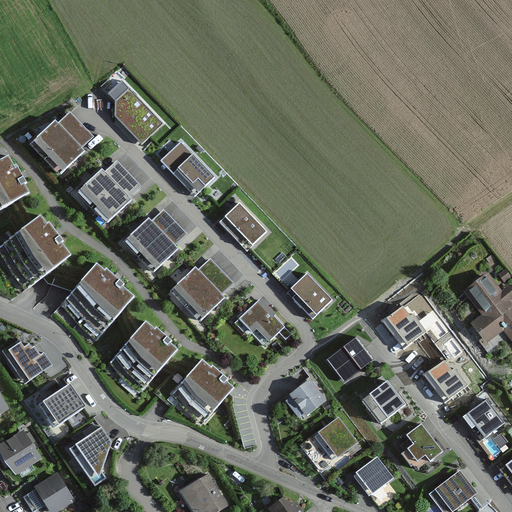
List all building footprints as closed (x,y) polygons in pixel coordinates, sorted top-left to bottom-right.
[(109,96),(121,85),(113,77),(101,87),(109,96)] [(118,98),(118,113),(146,145),(169,123),(133,85),(118,98)] [(32,146),(47,161),(81,127),(69,116),(59,126),(56,123),(32,146)] [(92,139),(81,127),(47,161),(61,176),(85,152),(82,149),(92,139)] [(186,137),(167,154),(200,191),(219,174),(186,137)] [(0,206),(32,189),(12,152),(0,158),(0,206)] [(79,195),(93,209),(128,176),(116,165),(106,175),(103,172),(79,195)] [(139,188),(128,176),(93,209),(108,224),(132,201),(129,198),(139,188)] [(225,217),(253,248),(271,232),(244,201),(225,217)] [(70,244),(43,211),(0,246),(0,259),(21,284),(70,244)] [(127,242),(141,256),(175,223),(164,211),(153,222),(150,219),(127,242)] [(187,235),(175,223),(141,256),(156,271),(179,248),(176,245),(187,235)] [(194,238),(203,231),(199,227),(191,234),(194,238)] [(134,292),(107,262),(61,302),(87,332),(134,292)] [(173,293),(187,307),(221,274),(210,262),(199,273),(196,270),(173,293)] [(312,271),(293,287),(316,313),(335,297),(312,271)] [(233,285),(221,274),(187,307),(202,322),(225,299),(222,296),(233,285)] [(490,276),(471,292),(489,315),(479,323),(492,340),(504,331),(511,340),(511,307),(511,306),(511,305),(511,286),(511,285),(503,292),(490,276)] [(264,294),(240,313),(265,344),(289,326),(264,294)] [(181,346),(152,318),(114,357),(143,385),(181,346)] [(30,379),(56,361),(47,347),(43,350),(35,338),(27,344),(23,337),(8,347),(30,379)] [(376,361),(360,340),(332,362),(348,383),(376,361)] [(234,385),(203,356),(170,392),(201,421),(234,385)] [(60,422),(89,403),(74,380),(45,399),(60,422)] [(331,402),(312,381),(288,402),(306,423),(331,402)] [(411,406),(392,383),(369,401),(387,424),(411,406)] [(509,424),(490,401),(466,420),(485,444),(509,424)] [(360,441),(340,416),(319,433),(339,458),(360,441)] [(105,423),(78,441),(103,474),(116,439),(105,423)] [(445,454),(424,426),(410,437),(417,446),(407,454),(418,468),(428,460),(431,465),(445,454)] [(26,432),(2,447),(21,476),(45,461),(26,432)] [(395,480),(380,460),(355,479),(369,498),(375,493),(385,506),(397,497),(388,485),(395,480)] [(460,511),(482,495),(464,472),(434,496),(446,511),(460,511)] [(62,511),(76,503),(58,477),(27,498),(35,511),(36,511),(46,505),(51,511),(62,511)] [(209,477),(185,492),(197,511),(225,511),(229,510),(209,477)] [(284,500),(271,509),(272,511),(304,511),(300,505),(284,500)]
